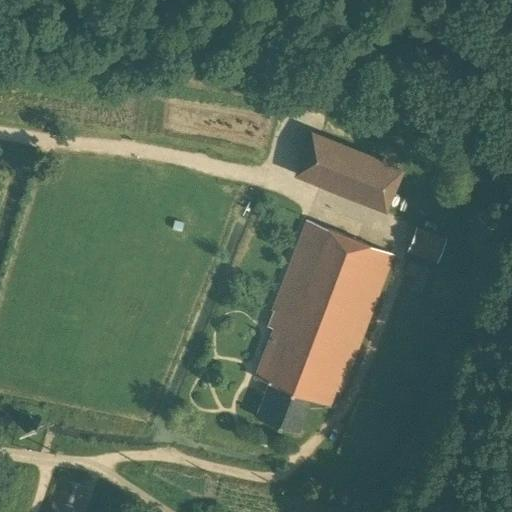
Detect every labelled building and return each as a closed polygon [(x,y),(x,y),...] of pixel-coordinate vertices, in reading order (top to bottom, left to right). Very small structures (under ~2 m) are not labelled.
[(404,169),(310,131),(292,176),(386,214),(404,169)] [(338,399),(393,253),(318,224),(305,219),(270,309),(272,310),(266,325),(272,328),(253,376),(267,382),(265,388),(261,399),(254,416),(296,432),(310,397),(332,398),(338,399)] [(415,225),(406,251),(436,263),(445,238),(415,225)] [(408,261),(403,274),(413,277),(418,265),(408,261)] [(61,479),(58,491),(55,503),(80,510),(86,486),(61,479)]
